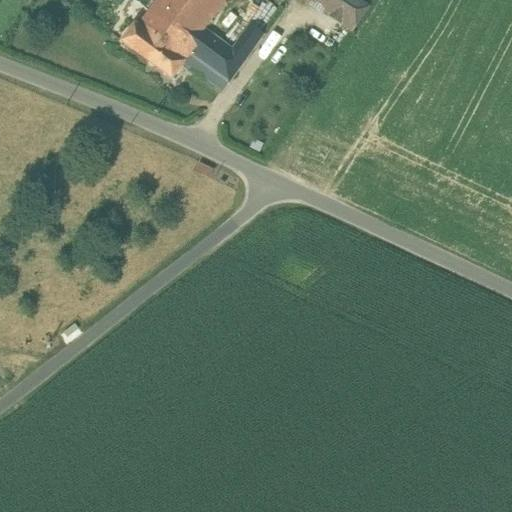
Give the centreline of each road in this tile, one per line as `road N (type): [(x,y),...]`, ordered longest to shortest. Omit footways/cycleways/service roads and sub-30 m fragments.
road 1 (unclassified): [(0,408),(290,188)]
road 2 (unclassified): [(290,188),(0,65)]
road 3 (unclassified): [(511,293),(290,188)]
